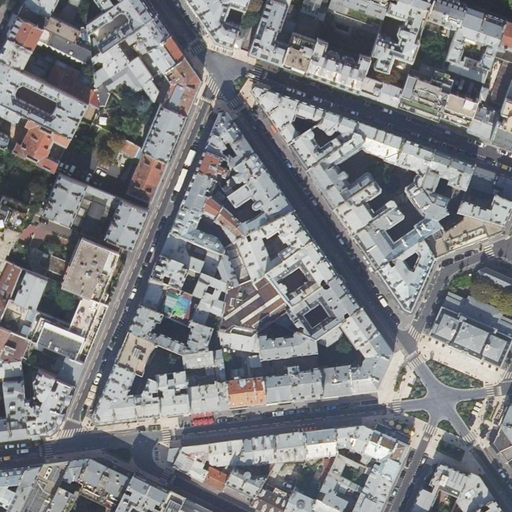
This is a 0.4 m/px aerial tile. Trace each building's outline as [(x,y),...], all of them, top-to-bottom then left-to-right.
[(57,0),(25,0),(18,13),(91,50),(91,47),(89,33),(88,28),(80,29),(50,14),(57,0)] [(157,13),(148,0),(119,0),(104,11),(88,22),(88,28),(89,33),(121,11),(126,11),(130,16),(128,21),(91,47),(91,50),(93,58),(117,41),(122,38),(157,13)] [(119,0),(95,0),(104,11),(119,0)] [(187,0),(216,40),(232,46),(239,27),(240,23),(226,18),(231,4),(245,9),(248,0),(187,0)] [(265,0),(264,7),(258,22),(278,28),(280,29),(284,19),(286,20),(287,17),(286,16),(285,15),(289,3),(280,0),(265,0)] [(303,0),(301,7),(300,12),(323,21),(325,16),(320,14),(321,12),(323,12),(327,0),(303,0)] [(330,0),(328,7),(336,10),(335,12),(372,26),(373,23),(381,26),(386,12),(389,0),(330,0)] [(432,0),(389,0),(386,12),(404,18),(403,23),(401,24),(401,25),(400,25),(398,31),(398,32),(398,33),(399,34),(397,39),(379,32),(376,40),(372,51),(378,54),(375,64),(379,66),(388,69),(389,69),(394,54),(411,60),(419,40),(414,38),(425,5),(430,7),(432,0)] [(465,3),(455,0),(432,0),(430,7),(427,16),(442,21),(444,22),(443,24),(446,25),(445,28),(449,29),(450,24),(457,27),(465,3)] [(456,71),(483,81),(492,55),(505,18),(465,3),(457,27),(453,39),(446,60),(450,61),(447,68),(456,71)] [(91,50),(18,13),(8,35),(33,47),(37,49),(39,44),(41,45),(44,44),(46,45),(47,44),(94,67),(94,64),(93,58),(91,50)] [(172,34),(157,13),(122,38),(123,40),(126,38),(130,44),(137,39),(140,42),(133,48),(138,56),(139,56),(146,51),(172,34)] [(511,20),(505,18),(492,55),(502,58),(506,47),(511,48),(511,20)] [(283,30),(293,33),(293,31),(296,22),(287,19),(283,30)] [(253,37),(248,52),(282,64),(289,44),(281,41),(282,39),(279,38),(278,40),(275,39),(278,28),(258,22),(253,37)] [(449,29),(446,36),(453,39),(457,27),(450,24),(449,29)] [(239,27),(232,46),(240,49),(247,30),(239,27)] [(289,44),(282,64),(288,66),(312,55),(312,53),(313,50),(314,49),(317,39),(293,31),(293,33),(289,44)] [(186,55),(172,34),(146,51),(148,53),(150,51),(155,58),(153,60),(155,63),(157,62),(162,68),(159,70),(161,72),(186,55)] [(33,47),(8,35),(0,50),(0,57),(42,78),(46,70),(31,62),(28,67),(24,65),(33,47)] [(312,55),(288,66),(358,91),(368,62),(370,57),(359,53),(357,59),(344,55),(343,56),(343,55),(342,57),(339,55),(339,54),(338,54),(338,53),(326,48),(328,42),(318,38),(317,39),(314,49),(320,51),(317,57),(312,55)] [(117,41),(93,58),(94,64),(100,60),(103,61),(104,62),(104,66),(95,72),(95,78),(96,85),(128,63),(131,61),(117,41)] [(169,88),(162,103),(187,114),(202,78),(186,55),(161,72),(166,79),(168,77),(171,82),(169,88)] [(138,56),(131,61),(128,63),(143,85),(152,79),(154,77),(139,56),(138,56)] [(55,126),(72,135),(89,101),(42,78),(0,57),(0,100),(23,111),(30,115),(45,122),(55,126)] [(468,125),(466,130),(490,139),(511,79),(511,76),(511,61),(505,59),(488,106),(482,104),(488,87),(485,86),(486,83),(483,82),(478,97),(470,120),(468,125)] [(427,66),(411,60),(406,75),(402,87),(396,105),(438,120),(440,115),(449,90),(456,71),(447,68),(444,67),(443,66),(441,71),(427,66)] [(368,62),(358,91),(377,98),(383,81),(375,78),(379,66),(375,64),(368,62)] [(143,85),(128,63),(96,85),(99,104),(104,103),(109,91),(125,80),(135,94),(145,87),(143,85)] [(154,77),(152,79),(156,85),(166,79),(161,72),(154,77)] [(152,79),(143,85),(145,87),(154,100),(155,100),(160,90),(156,85),(152,79)] [(511,79),(490,139),(511,146),(511,79)] [(383,81),(377,98),(396,105),(402,87),(383,81)] [(311,122),(319,125),(321,123),(326,111),(256,86),(252,92),(289,146),(306,134),(302,129),(305,127),(300,123),(299,124),(297,122),(295,124),(294,123),(296,117),(311,122)] [(449,90),(440,115),(454,120),(461,123),(468,125),(470,120),(478,97),(476,96),(475,99),(449,90)] [(23,111),(0,100),(0,142),(6,146),(10,138),(8,134),(0,129),(0,123),(2,119),(7,121),(9,117),(15,120),(19,119),(23,111)] [(162,103),(157,101),(156,105),(159,107),(148,132),(145,131),(143,135),(146,137),(142,147),(145,149),(168,160),(187,114),(162,103)] [(30,115),(23,111),(19,119),(26,123),(30,115)] [(321,123),(319,125),(317,126),(321,130),(329,136),(332,136),(336,131),(342,133),(342,134),(321,149),(313,139),(314,139),(314,138),(314,137),(314,136),(314,135),(314,134),(313,133),(312,133),(312,132),(311,131),(306,134),(289,146),(307,172),(352,141),(359,123),(326,111),(321,123)] [(220,115),(211,136),(221,139),(224,146),(228,143),(230,144),(232,147),(244,139),(227,114),(220,115)] [(67,145),(72,135),(55,126),(52,132),(42,126),(45,122),(30,115),(26,123),(31,126),(22,144),(17,141),(13,149),(17,152),(52,169),(54,170),(60,159),(48,153),(55,139),(67,145)] [(99,125),(93,122),(90,127),(96,130),(99,125)] [(317,126),(319,125),(311,122),(306,134),(311,131),(317,126)] [(404,139),(359,123),(352,141),(307,172),(334,211),(376,182),(370,174),(366,173),(350,185),(346,179),(346,178),(347,178),(347,177),(347,176),(346,175),(345,174),(344,172),(343,172),(343,171),(342,171),(341,172),(337,166),(362,149),(362,150),(385,159),(384,161),(395,165),(404,139)] [(321,130),(317,126),(311,131),(312,132),(312,133),(313,133),(314,134),(314,135),(314,136),(321,130)] [(139,145),(121,136),(115,148),(126,153),(125,156),(132,159),(133,157),(141,160),(127,192),(151,201),(152,201),(168,160),(145,149),(142,147),(139,145)] [(221,139),(211,136),(204,153),(229,162),(228,157),(224,155),(222,152),(226,150),(224,146),(221,139)] [(255,155),(244,139),(232,147),(237,157),(234,159),(228,156),(228,157),(229,162),(229,168),(234,169),(255,155)] [(435,151),(404,139),(395,165),(414,171),(415,170),(416,173),(417,175),(413,179),(413,183),(405,189),(405,192),(409,198),(421,191),(435,151)] [(6,146),(0,142),(0,174),(6,177),(17,152),(13,149),(6,146)] [(455,188),(465,191),(467,186),(474,165),(435,151),(421,191),(409,198),(424,219),(414,226),(414,229),(394,243),(385,231),(403,219),(403,217),(396,207),(352,238),(376,272),(423,240),(442,227),(438,221),(447,215),(444,209),(449,200),(450,200),(455,188)] [(229,162),(204,153),(196,173),(215,182),(218,174),(223,175),(222,178),(225,179),(227,174),(229,168),(229,162)] [(256,155),(255,155),(234,169),(237,174),(233,177),(229,172),(227,174),(225,179),(222,188),(228,197),(267,171),(256,155)] [(487,169),(474,165),(467,186),(482,191),(490,194),(498,174),(487,169)] [(221,226),(233,243),(234,242),(236,241),(295,211),(267,171),(228,197),(214,222),(221,226)] [(65,175),(59,172),(43,211),(100,235),(112,207),(116,209),(105,236),(132,248),(148,209),(65,175)] [(228,197),(222,188),(220,186),(221,184),(215,182),(196,173),(195,174),(186,196),(181,208),(213,224),(214,222),(228,197)] [(186,196),(195,174),(193,173),(187,189),(185,195),(186,196)] [(511,177),(505,175),(498,198),(511,203),(511,177)] [(376,182),(334,211),(352,238),(396,207),(393,202),(390,202),(374,213),(373,212),(373,210),(372,209),(371,208),(371,207),(370,205),(369,205),(369,204),(368,203),(367,203),(381,193),(381,190),(376,182)] [(482,191),(467,186),(465,191),(480,197),(482,191)] [(0,255),(4,257),(13,239),(16,241),(31,209),(7,196),(0,209),(0,255)] [(511,203),(498,198),(494,196),(489,211),(461,201),(457,213),(466,216),(477,219),(478,220),(504,228),(508,216),(511,208),(511,203)] [(213,224),(181,208),(170,234),(222,256),(218,266),(223,280),(220,281),(228,285),(226,294),(225,304),(222,318),(220,332),(221,332),(232,336),(252,338),(258,332),(267,326),(286,312),(291,309),(266,275),(254,284),(248,269),(234,274),(224,249),(216,239),(196,230),(213,224)] [(239,247),(248,269),(254,284),(266,275),(315,240),(295,211),(236,241),(239,247)] [(442,227),(423,240),(434,259),(451,252),(485,239),(501,233),(504,228),(478,220),(477,219),(466,216),(464,220),(446,234),(442,227)] [(190,269),(202,274),(213,278),(218,266),(222,256),(170,234),(161,257),(190,269)] [(315,240),(266,275),(291,309),(339,275),(315,240)] [(410,315),(426,280),(435,261),(434,259),(423,240),(376,272),(404,312),(410,315)] [(234,242),(233,243),(224,249),(234,274),(248,269),(239,247),(236,248),(234,242)] [(119,278),(126,262),(80,243),(71,262),(38,248),(38,250),(38,251),(37,252),(37,253),(38,255),(38,256),(38,257),(38,258),(39,260),(39,261),(40,262),(41,263),(41,264),(42,265),(43,266),(44,267),(45,267),(65,276),(62,283),(79,291),(109,304),(119,278)] [(4,257),(0,255),(0,273),(4,276),(0,282),(0,319),(11,297),(23,266),(4,257)] [(190,269),(161,257),(151,279),(181,291),(190,269)] [(36,308),(48,277),(28,268),(23,280),(25,281),(22,288),(20,287),(15,299),(36,308)] [(511,279),(485,268),(478,270),(481,278),(508,290),(511,288),(511,279)] [(220,281),(213,278),(202,274),(193,296),(202,300),(192,321),(204,326),(211,312),(222,318),(225,304),(220,303),(221,293),(226,294),(228,285),(220,281)] [(297,328),(300,329),(298,333),(316,341),(362,309),(339,275),(291,309),(286,312),(297,328)] [(181,291),(151,279),(140,306),(173,320),(189,327),(192,321),(202,300),(193,296),(181,291)] [(96,334),(109,304),(79,291),(77,293),(82,296),(71,323),(96,334)] [(466,300),(449,292),(429,336),(447,344),(446,345),(482,361),(482,360),(499,368),(511,339),(511,320),(502,316),(504,312),(468,296),(466,300)] [(84,361),(96,334),(71,323),(36,308),(15,299),(11,297),(0,319),(0,324),(11,329),(84,361)] [(173,320),(140,306),(129,333),(157,344),(183,355),(183,356),(209,353),(209,347),(214,329),(204,326),(192,321),(189,327),(189,328),(192,329),(186,344),(160,334),(158,334),(157,335),(151,332),(152,331),(154,330),(157,323),(159,324),(161,323),(162,320),(171,324),(173,320)] [(393,354),(362,309),(316,341),(316,342),(326,346),(344,335),(341,331),(343,330),(357,348),(341,359),(341,364),(349,362),(349,360),(355,356),(354,354),(360,350),(366,358),(365,360),(364,360),(363,362),(362,363),(363,364),(361,368),(359,368),(359,364),(350,365),(350,367),(329,369),(328,365),(320,366),(320,368),(324,397),(377,391),(378,389),(384,374),(393,354)] [(0,354),(11,329),(0,324),(0,354)] [(316,342),(316,341),(298,333),(295,332),(293,337),(273,339),(267,339),(267,334),(269,330),(267,326),(258,332),(260,353),(261,355),(267,405),(324,397),(320,368),(312,369),(312,370),(299,372),(299,367),(289,368),(289,374),(272,376),(271,369),(267,370),(266,361),(318,355),(316,342)] [(84,361),(11,329),(0,354),(0,361),(3,361),(20,358),(21,359),(31,363),(39,367),(76,383),(84,361)] [(260,353),(258,332),(252,338),(232,336),(221,332),(222,347),(260,353)] [(156,346),(157,344),(129,333),(116,364),(142,376),(143,377),(145,372),(145,371),(146,368),(146,367),(147,364),(147,362),(148,360),(149,358),(150,356),(151,354),(152,352),(153,351),(154,350),(155,349),(156,346)] [(185,372),(183,356),(183,355),(157,344),(156,346),(158,348),(158,349),(157,350),(156,351),(155,354),(153,356),(152,358),(151,361),(150,364),(149,367),(148,371),(147,374),(147,376),(146,378),(149,379),(157,383),(156,376),(166,375),(174,374),(185,372)] [(220,410),(230,409),(227,381),(223,350),(213,352),(220,410)] [(213,353),(209,353),(183,356),(185,372),(191,414),(192,414),(214,411),(220,410),(213,352),(213,353)] [(230,409),(267,405),(261,355),(249,357),(251,366),(253,368),(255,368),(257,378),(227,381),(230,409)] [(0,375),(23,372),(21,359),(20,358),(3,361),(3,364),(0,364),(0,375)] [(23,372),(24,379),(25,386),(28,386),(26,374),(31,363),(21,359),(23,372)] [(114,424),(138,421),(135,397),(132,397),(131,396),(131,395),(131,394),(130,394),(130,393),(129,393),(128,393),(134,378),(138,380),(140,381),(142,376),(116,364),(93,419),(99,425),(100,425),(114,424)] [(57,427),(76,383),(39,367),(36,374),(34,377),(36,390),(37,393),(43,395),(42,399),(37,397),(34,397),(31,394),(26,395),(31,434),(51,431),(57,427)] [(161,418),(191,414),(185,372),(174,374),(175,380),(172,380),(172,379),(167,379),(166,375),(156,376),(157,383),(161,418)] [(392,378),(384,374),(378,389),(380,390),(382,387),(386,389),(392,378)] [(0,437),(31,434),(26,395),(21,396),(20,390),(25,389),(25,386),(24,379),(4,381),(8,414),(0,415),(0,437)] [(138,421),(161,418),(157,383),(149,379),(147,385),(144,384),(143,387),(145,388),(143,394),(135,396),(135,397),(138,421)] [(510,407),(511,406),(511,403),(504,404),(493,428),(499,431),(510,407)] [(494,443),(500,452),(511,445),(511,406),(510,407),(499,431),(497,437),(494,443)] [(335,429),(338,454),(344,456),(346,451),(345,448),(363,455),(374,430),(363,425),(335,429)] [(376,426),(374,430),(383,434),(385,430),(376,426)] [(304,432),(307,459),(318,458),(318,457),(328,456),(337,455),(338,454),(335,429),(304,432)] [(383,434),(374,430),(363,455),(359,464),(394,481),(400,467),(409,446),(383,434)] [(283,462),(307,459),(304,432),(273,436),(277,463),(272,471),(278,473),(283,462)] [(487,440),(494,443),(497,437),(490,434),(487,440)] [(255,499),(261,488),(272,471),(277,463),(273,436),(243,440),(244,449),(235,468),(256,465),(256,467),(260,467),(259,465),(263,464),(265,476),(253,478),(251,476),(251,475),(251,474),(250,474),(250,473),(249,473),(248,472),(247,472),(246,472),(246,473),(245,473),(234,468),(226,485),(254,499),(255,499)] [(223,492),(226,485),(234,468),(235,468),(244,449),(243,440),(209,444),(210,450),(206,459),(209,460),(210,464),(213,466),(217,465),(217,467),(227,466),(220,472),(209,467),(207,471),(202,469),(197,479),(223,492)] [(168,464),(197,479),(202,469),(206,459),(210,450),(209,444),(170,449),(168,464)] [(511,445),(500,452),(508,463),(511,459),(511,445)] [(359,464),(344,456),(338,454),(337,455),(327,476),(348,487),(362,493),(383,504),(388,493),(394,481),(359,464)] [(74,494),(59,487),(48,509),(53,511),(69,511),(77,497),(81,497),(82,495),(115,511),(135,473),(104,457),(92,459),(80,483),(79,484),(83,486),(83,487),(82,488),(81,489),(78,487),(74,494)] [(92,459),(72,461),(59,487),(74,494),(78,487),(71,484),(73,480),(80,483),(92,459)] [(72,461),(29,467),(6,511),(46,511),(48,509),(59,487),(72,461)] [(468,474),(444,462),(442,466),(440,465),(430,486),(433,487),(439,490),(457,499),(459,495),(468,474)] [(0,511),(6,511),(29,467),(15,468),(4,470),(0,470),(0,511)] [(159,511),(170,490),(135,473),(115,511),(129,511),(132,507),(136,508),(135,509),(140,511),(141,511),(142,511),(159,511)] [(478,478),(468,474),(459,495),(457,499),(456,502),(463,511),(478,511),(494,501),(478,478)] [(325,494),(322,502),(341,511),(343,511),(348,502),(342,500),(336,497),(339,492),(345,495),(348,487),(327,476),(323,485),(320,492),(325,494)] [(439,490),(433,487),(431,493),(437,496),(439,490)] [(264,511),(284,511),(289,502),(261,488),(255,499),(254,499),(250,505),(264,511)] [(437,496),(431,493),(422,489),(418,497),(410,511),(430,511),(437,496)] [(213,511),(170,490),(159,511),(213,511)] [(311,511),(316,502),(293,491),(289,502),(284,511),(311,511)] [(336,497),(342,500),(345,495),(339,492),(336,497)] [(351,506),(348,511),(379,511),(383,504),(362,493),(355,508),(351,506)] [(317,500),(316,502),(311,511),(341,511),(322,502),(317,500)] [(501,511),(494,501),(478,511),(501,511)]
